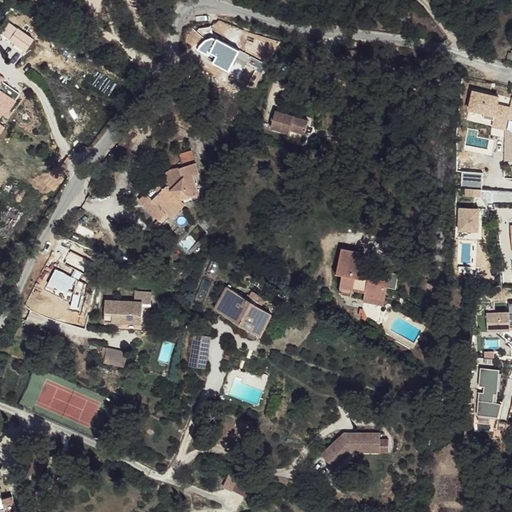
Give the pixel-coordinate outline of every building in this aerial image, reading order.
[(26,99),(2,77),(0,78),(0,95),(14,106),(19,109),(26,99)] [(14,106),(0,95),(0,127),(7,117),(14,106)] [(494,131),(504,133),(505,128),(506,123),(508,111),(496,108),(497,101),(472,95),(468,113),(483,117),(482,121),(495,125),(494,131)] [(306,121),(273,112),(268,129),(286,134),(287,131),(303,135),(306,121)] [(0,137),(13,121),(7,117),(0,127),(0,137)] [(146,194),(140,201),(160,221),(180,199),(200,194),(194,176),(196,176),(192,164),(182,167),(184,177),(171,190),(167,186),(165,188),(158,182),(152,187),(154,189),(159,194),(153,200),(148,195),(146,194)] [(486,189),(487,189),(488,173),(467,171),(466,188),(471,189),(486,189)] [(148,195),(153,200),(159,194),(154,189),(148,195)] [(486,197),(486,189),(471,189),(470,196),(486,197)] [(160,221),(164,225),(183,205),(201,200),(200,194),(180,199),(160,221)] [(484,231),(485,209),(465,208),(464,230),(484,231)] [(341,252),(337,274),(343,275),(340,287),(342,288),(352,289),(353,290),(356,278),(361,278),(363,271),(358,264),(359,262),(361,252),(342,249),(341,252)] [(356,278),(353,290),(365,292),(369,276),(370,272),(363,271),(361,278),(356,278)] [(383,275),(383,279),(389,280),(388,287),(396,288),(397,282),(399,274),(384,271),(383,275)] [(365,292),(363,302),(383,306),(388,287),(389,280),(383,279),(369,276),(365,292)] [(222,312),(219,317),(256,340),(259,334),(270,313),(262,308),(260,307),(265,300),(252,292),(248,299),(227,286),(214,308),(222,312)] [(104,301),(103,323),(140,324),(141,303),(104,301)] [(511,311),(487,312),(487,330),(511,329),(511,311)] [(209,336),(193,333),(188,365),(204,368),(209,336)] [(476,403),(475,413),(497,416),(501,403),(496,401),(492,401),(493,393),(497,393),(499,368),(480,366),(476,400),(479,400),(479,403),(476,403)] [(427,401),(424,408),(432,411),(434,403),(427,401)] [(342,433),(319,455),(327,464),(337,455),(342,460),(350,453),(379,453),(379,434),(342,433)] [(337,455),(327,464),(332,469),(342,460),(337,455)] [(0,511),(8,511),(5,499),(0,499),(0,511)]
